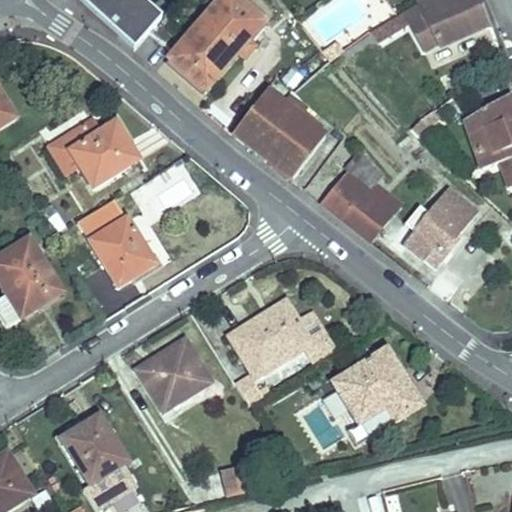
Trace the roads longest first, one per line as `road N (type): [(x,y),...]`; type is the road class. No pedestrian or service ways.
road 1 (residential): [(298,213),(109,58),(22,0)]
road 2 (residential): [(24,393),(271,241),(298,213)]
road 3 (residential): [(247,511),(511,449)]
road 4 (residential): [(511,377),(298,213)]
